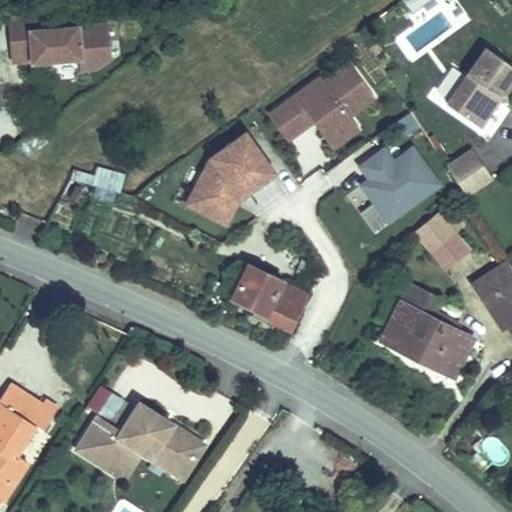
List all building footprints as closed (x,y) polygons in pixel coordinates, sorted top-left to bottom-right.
[(402,0),(409,12),(432,0),(402,0)] [(56,36),(24,39),(27,88),(59,86),(56,36)] [(511,57),(501,50),(463,108),(497,129),(511,106),(511,96),(511,95),(511,57)] [(330,153),(361,132),(351,117),(376,100),(347,57),(264,112),(286,144),(313,126),(330,153)] [(187,180),(200,186),(217,145),(205,139),(187,180)] [(392,158),(384,146),(356,165),(366,179),(346,193),(374,234),(443,188),(413,144),(392,158)] [(257,162),(217,145),(200,186),(239,203),(257,162)] [(489,154),(466,170),(487,199),(509,182),(489,154)] [(90,186),(119,194),(124,175),(96,167),(90,186)] [(458,214),(431,234),(446,255),(473,236),(458,214)] [(486,254),(473,236),(446,255),(459,273),(486,254)] [(307,282),(247,254),(231,289),(261,303),(259,309),(288,323),(307,282)] [(398,269),(372,330),(444,360),(461,319),(415,299),(423,280),(398,269)] [(511,286),(511,294),(499,302),(511,323),(511,272),(506,276),(511,286)] [(490,285),(499,302),(511,294),(511,286),(506,276),(490,285)] [(0,437),(0,478),(17,490),(44,450),(34,443),(50,418),(59,423),(76,397),(61,387),(56,395),(24,374),(0,410),(0,437)] [(206,470),(223,443),(161,397),(141,424),(115,404),(90,438),(129,466),(148,440),(158,447),(168,454),(174,446),(206,470)] [(148,440),(129,466),(138,474),(158,447),(148,440)] [(174,446),(168,454),(200,478),(206,470),(174,446)]
